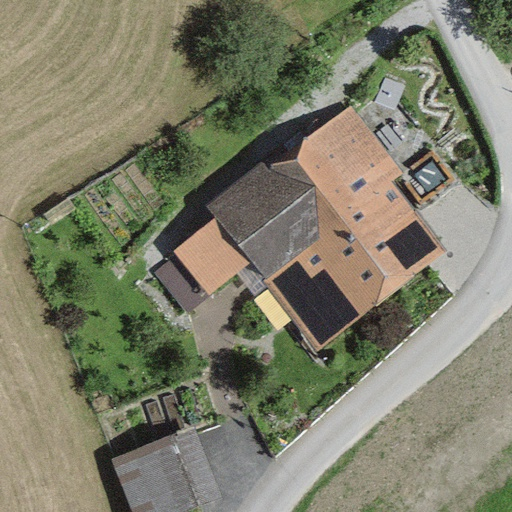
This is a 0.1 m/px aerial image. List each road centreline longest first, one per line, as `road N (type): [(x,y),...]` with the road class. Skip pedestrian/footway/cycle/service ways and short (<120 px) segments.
road 1 (residential): [(511,258),(478,307),(267,511)]
road 2 (residential): [(444,0),(511,135)]
